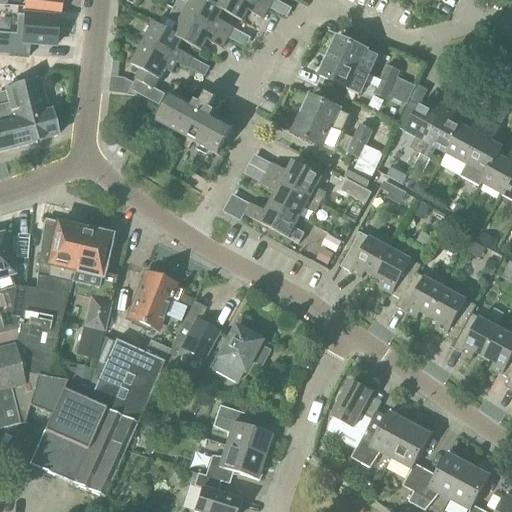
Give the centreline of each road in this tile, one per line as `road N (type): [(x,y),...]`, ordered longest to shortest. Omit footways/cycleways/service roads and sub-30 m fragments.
road 1 (residential): [(511,30),(501,20),(472,18),(415,41),(338,7),(285,28),(244,103),(250,126),(194,240)]
road 2 (residential): [(511,444),(345,329)]
road 3 (residential): [(274,511),(312,385),(345,329)]
road 4 (residential): [(345,329),(194,240)]
road 5 (residential): [(85,162),(82,122),(98,0)]
road 6 (residential): [(194,240),(85,162)]
